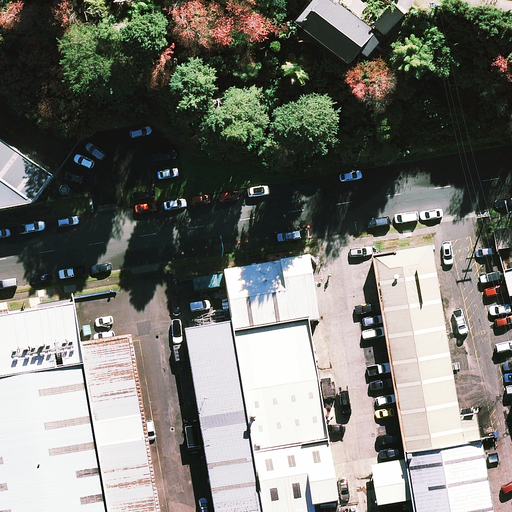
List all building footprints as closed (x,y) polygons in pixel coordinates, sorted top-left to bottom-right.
[(342,0),(316,0),(295,28),(351,69),(362,54),(370,60),(385,39),(339,5),(342,0)] [(405,17),(393,5),(374,25),(386,37),(405,17)] [(55,175),(0,136),(0,209),(38,202),(55,175)] [(437,244),(375,253),(409,432),(469,422),(437,244)] [(223,273),(234,333),(307,324),(320,322),(309,258),(223,273)] [(111,511),(84,338),(78,300),(0,312),(0,511),(111,511)] [(307,324),(232,334),(252,455),(328,442),(307,324)] [(231,325),(185,332),(214,511),(263,511),(252,455),(232,334),(231,325)] [(165,511),(137,330),(84,338),(111,511),(165,511)] [(469,422),(409,432),(422,511),(498,511),(484,420),(469,422)] [(328,442),(252,455),(263,511),(276,511),(339,504),(328,442)]
